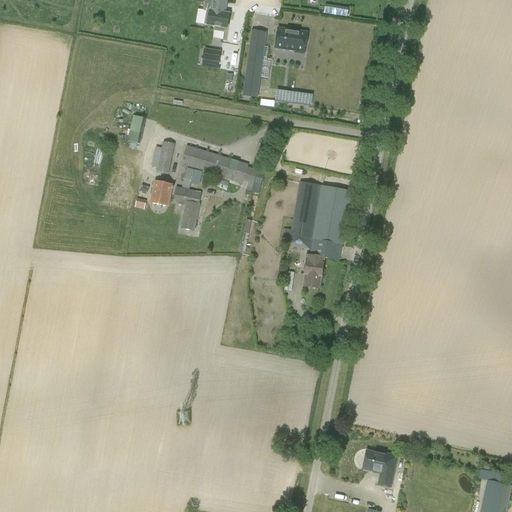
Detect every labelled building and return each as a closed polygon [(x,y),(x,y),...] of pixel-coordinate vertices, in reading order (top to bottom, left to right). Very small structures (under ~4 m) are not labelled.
[(224,13),(225,5),(205,2),(204,10),(206,11),(204,25),(215,27),(214,31),(224,32),(225,28),(227,29),(229,14),(224,13)] [(349,15),(350,6),(327,5),(327,14),(349,15)] [(308,32),(278,28),(275,49),(294,52),(294,54),(304,55),(308,32)] [(245,96),(260,98),(268,31),(253,29),(245,96)] [(219,62),(220,53),(210,51),(204,50),(204,55),(203,60),(219,62)] [(133,116),(128,142),(140,144),(144,128),(149,129),(151,120),(133,116)] [(156,173),(168,175),(175,144),(163,142),(162,149),(156,147),(151,167),(157,168),(156,173)] [(181,165),(191,168),(195,170),(243,184),(244,182),(248,183),(246,190),(258,194),(259,194),(266,170),(254,167),(253,169),(248,167),(249,165),(187,146),(181,165)] [(187,170),(182,189),(189,190),(191,186),(194,172),(187,170)] [(155,182),(150,203),(168,207),(173,186),(155,182)] [(319,289),(321,276),(322,276),(324,258),(339,260),(351,192),(299,182),(291,230),(283,229),(280,245),(311,250),(310,256),(307,256),(305,274),(304,287),(319,289)] [(182,189),(176,187),(174,199),(180,200),(179,205),(185,206),(180,229),(195,232),(200,204),(199,204),(202,193),(189,190),(182,189)] [(137,198),(135,208),(144,210),(147,201),(137,198)] [(363,469),(380,473),(377,486),(391,488),(397,457),(367,451),(363,469)] [(487,481),(480,511),(498,511),(504,484),(487,481)]
